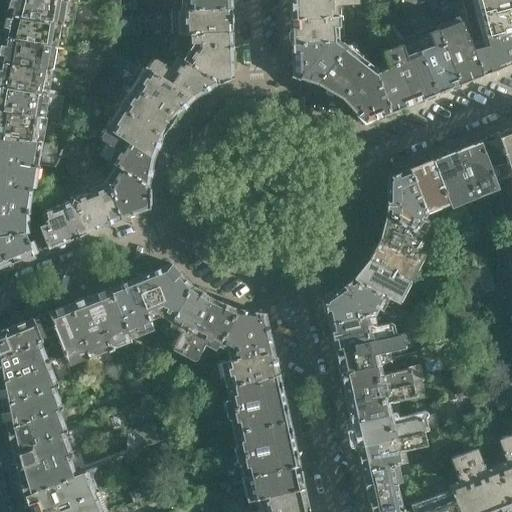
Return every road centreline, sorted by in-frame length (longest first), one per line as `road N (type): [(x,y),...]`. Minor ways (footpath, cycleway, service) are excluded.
road 1 (residential): [(341,511),(294,298),(211,274),(164,234),(0,296)]
road 2 (residential): [(511,104),(369,160),(350,157),(325,131),(266,97),(259,0)]
